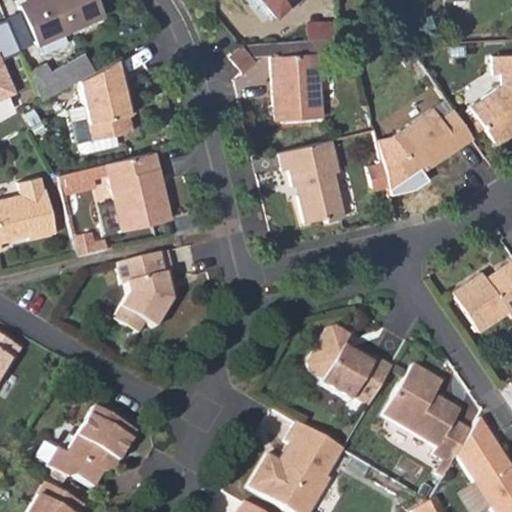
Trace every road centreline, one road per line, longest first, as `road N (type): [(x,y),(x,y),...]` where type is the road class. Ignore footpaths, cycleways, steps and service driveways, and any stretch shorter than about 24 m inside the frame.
road 1 (residential): [(239,275),(181,48),(155,0)]
road 2 (residential): [(198,426),(0,307)]
road 3 (residential): [(414,277),(511,434)]
road 4 (residential): [(243,312),(414,277)]
road 5 (residential): [(239,275),(393,243)]
road 6 (residential): [(393,243),(452,229),(511,187)]
road 7 (residential): [(198,426),(243,312)]
